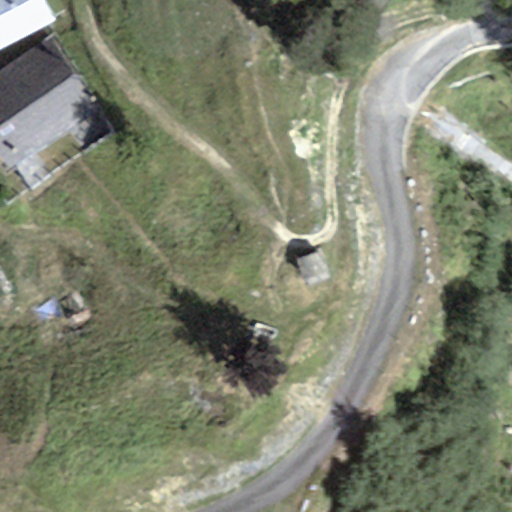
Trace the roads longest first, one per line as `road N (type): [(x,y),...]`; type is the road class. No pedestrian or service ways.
road 1 (track): [(78,0),(88,31),(134,87),(291,242),(326,232),(331,117),(356,67),(383,38),(437,13),(465,12),(489,28)]
road 2 (residential): [(229,511),(290,476),(376,356),(400,238),(380,135),(410,74),(436,50),(511,25)]
